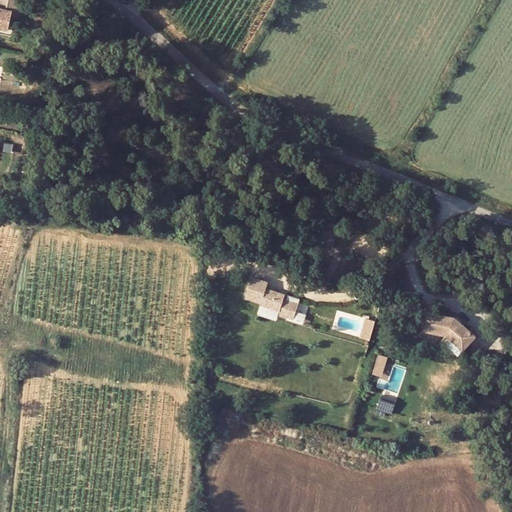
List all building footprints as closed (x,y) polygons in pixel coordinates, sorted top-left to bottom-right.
[(0,0),(0,18),(9,20),(12,6),(16,7),(17,0),(0,0)] [(9,20),(0,18),(0,26),(7,28),(9,20)] [(337,230),(321,227),(318,244),(334,247),(337,230)] [(316,264),(314,272),(323,274),(328,268),(316,264)] [(267,282),(252,277),(245,297),(261,302),(260,304),(279,310),(278,314),(293,318),(300,299),(286,294),(285,299),(283,299),(284,294),(265,288),(267,282)] [(426,312),(423,330),(447,335),(463,349),(476,335),(455,317),(426,312)] [(369,318),(363,339),(374,341),(379,320),(369,318)] [(390,360),(382,357),(380,362),(389,365),(390,360)] [(380,362),(374,379),(383,382),(389,365),(380,362)]
